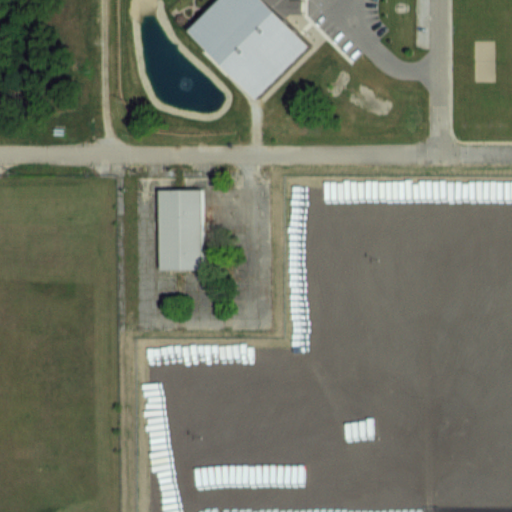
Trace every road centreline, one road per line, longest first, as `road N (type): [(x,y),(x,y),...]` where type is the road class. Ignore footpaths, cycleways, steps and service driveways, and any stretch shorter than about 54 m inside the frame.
road 1 (residential): [(437,0),(443,511)]
road 2 (residential): [(511,153),(0,154)]
